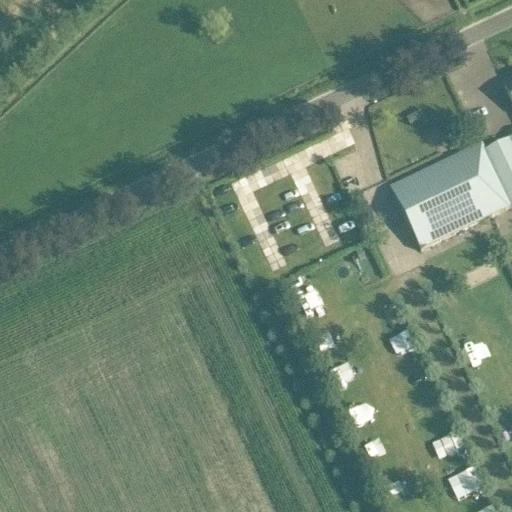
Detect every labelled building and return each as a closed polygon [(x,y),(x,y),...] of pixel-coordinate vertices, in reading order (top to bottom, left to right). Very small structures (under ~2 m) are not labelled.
[(511,84),(505,88),(511,102),(511,140),(486,154),(482,146),(390,189),(421,253),(511,210),(510,210),(511,208),(511,84)] [(314,328),(332,324),(327,304),(309,309),(314,328)] [(339,341),(325,348),(330,358),(344,351),(339,341)] [(374,397),(348,409),(356,425),(381,414),(374,397)] [(438,407),(421,416),(432,435),(449,426),(438,407)] [(382,438),(364,448),(373,465),(391,455),(382,438)] [(448,482),(456,495),(479,481),(471,467),(448,482)]
